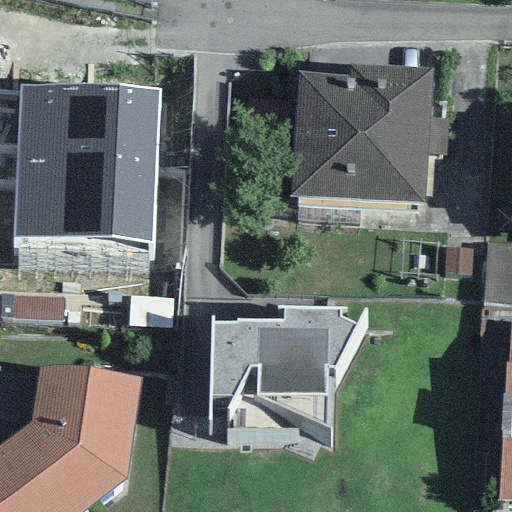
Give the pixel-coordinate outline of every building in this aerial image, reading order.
[(40,37),(0,34),(0,169),(62,174),(62,184),(131,189),(139,87),(37,80),(40,37)] [(348,88),(298,85),(292,213),(422,220),(425,163),(447,164),(449,130),(429,129),(432,82),(349,77),(348,88)] [(511,267),(498,267),(497,321),(511,320),(511,267)] [(209,412),(234,413),(226,423),(227,440),(296,441),(290,424),(332,443),(333,382),(336,382),(357,339),(341,331),(341,322),(282,321),(282,335),(236,334),(236,336),(210,335),(209,412)] [(511,328),(510,328),(499,509),(511,509),(511,328)] [(136,388),(38,377),(31,433),(0,456),(0,511),(92,511),(126,488),(136,388)]
